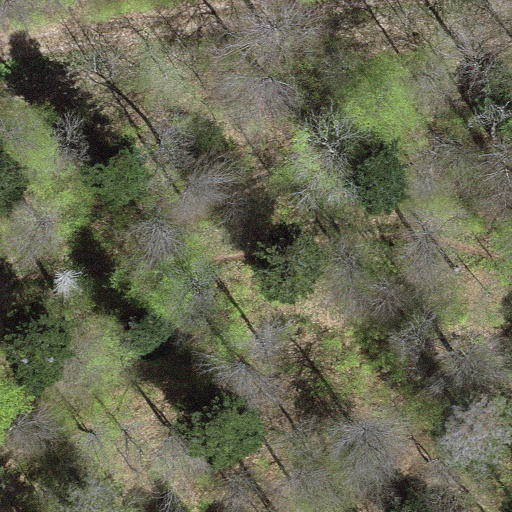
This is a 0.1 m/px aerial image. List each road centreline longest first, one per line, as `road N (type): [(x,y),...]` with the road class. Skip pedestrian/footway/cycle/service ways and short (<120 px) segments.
road 1 (track): [(511,248),(364,226),(0,270)]
road 2 (track): [(345,0),(0,49)]
